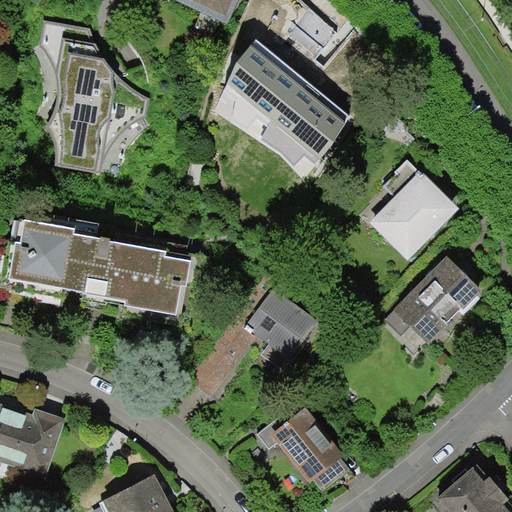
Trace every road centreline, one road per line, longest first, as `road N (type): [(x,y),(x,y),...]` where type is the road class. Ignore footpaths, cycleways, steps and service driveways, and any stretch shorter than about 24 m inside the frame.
road 1 (residential): [(243,511),(182,446),(112,397),(0,352)]
road 2 (residential): [(409,0),(511,154)]
road 3 (residential): [(491,401),(354,511)]
